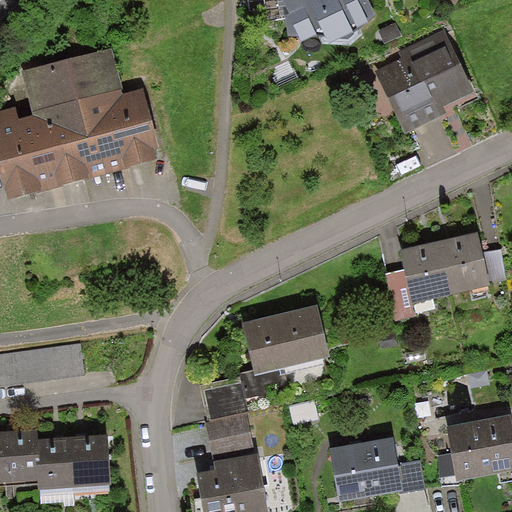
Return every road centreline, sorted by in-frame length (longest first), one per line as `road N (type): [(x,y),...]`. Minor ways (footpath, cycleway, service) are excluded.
road 1 (residential): [(511,146),(206,290),(184,316),(159,388)]
road 2 (residential): [(0,408),(159,388)]
road 3 (residential): [(159,388),(164,511)]
